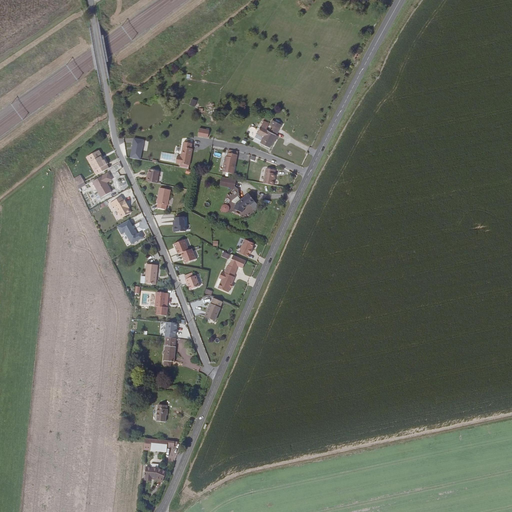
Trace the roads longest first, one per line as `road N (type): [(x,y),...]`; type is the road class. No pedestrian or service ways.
road 1 (track): [(511,416),(245,474),(175,511)]
road 2 (residential): [(217,378),(117,149),(101,64)]
road 3 (tertiary): [(307,174),(217,378)]
road 4 (tertiary): [(400,0),(307,174)]
road 5 (tertiary): [(217,378),(161,511)]
